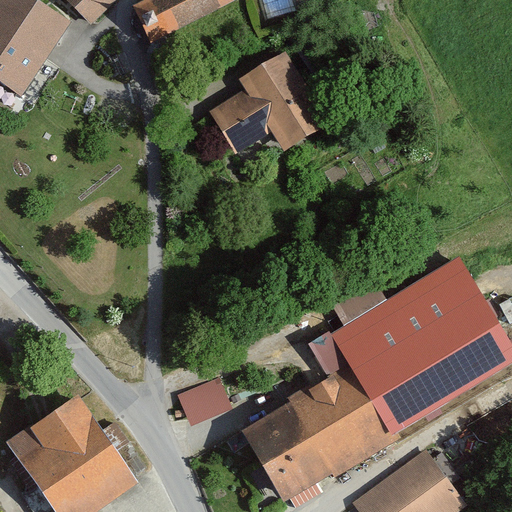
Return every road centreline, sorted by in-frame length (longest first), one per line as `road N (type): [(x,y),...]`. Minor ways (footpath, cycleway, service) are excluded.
road 1 (residential): [(149,431),(154,165),(147,92),(125,28),(129,0)]
road 2 (unclassified): [(0,269),(149,431)]
